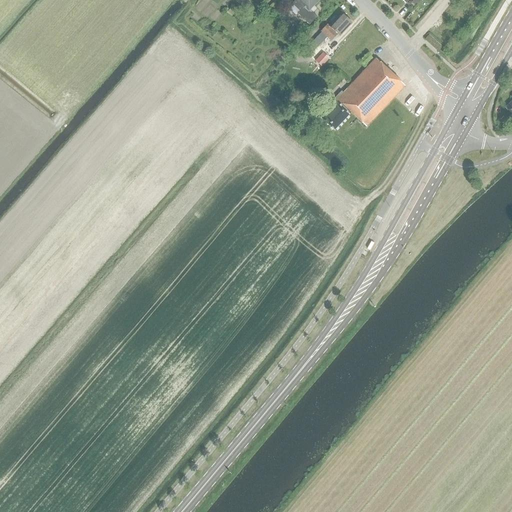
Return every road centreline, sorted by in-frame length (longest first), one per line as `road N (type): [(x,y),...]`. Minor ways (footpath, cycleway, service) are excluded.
road 1 (primary): [(181,511),(357,293),(460,118)]
road 2 (tertiary): [(460,118),(359,0)]
